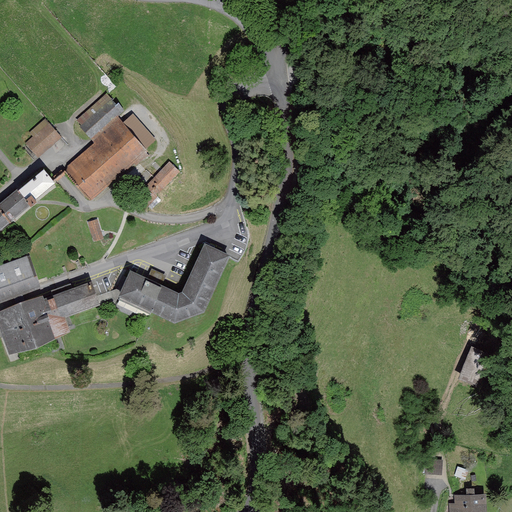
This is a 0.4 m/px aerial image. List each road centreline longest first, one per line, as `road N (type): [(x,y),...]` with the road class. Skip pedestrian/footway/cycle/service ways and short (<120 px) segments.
road 1 (residential): [(284,187),(250,329),(259,477),(250,511)]
road 2 (unclassified): [(284,187),(284,109),(270,57)]
road 3 (unclassified): [(270,57),(216,6),(167,0)]
